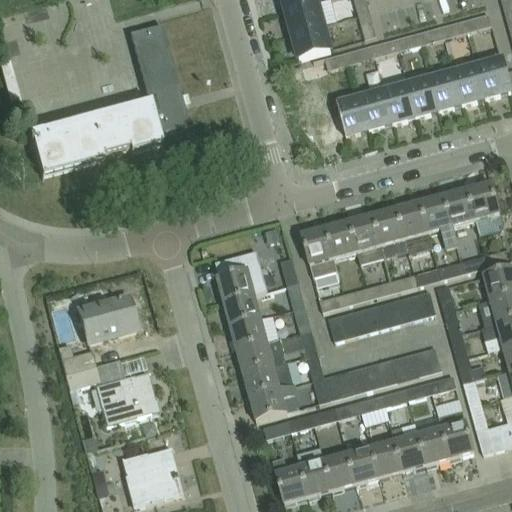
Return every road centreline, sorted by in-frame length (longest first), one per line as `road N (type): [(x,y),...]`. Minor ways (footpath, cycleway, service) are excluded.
road 1 (residential): [(238,511),(163,237)]
road 2 (residential): [(15,240),(8,267),(35,399),(44,511)]
road 3 (residential): [(282,207),(511,143)]
road 4 (residential): [(282,207),(224,0)]
road 5 (residential): [(15,240),(100,254),(163,237)]
road 6 (residential): [(163,237),(282,207)]
